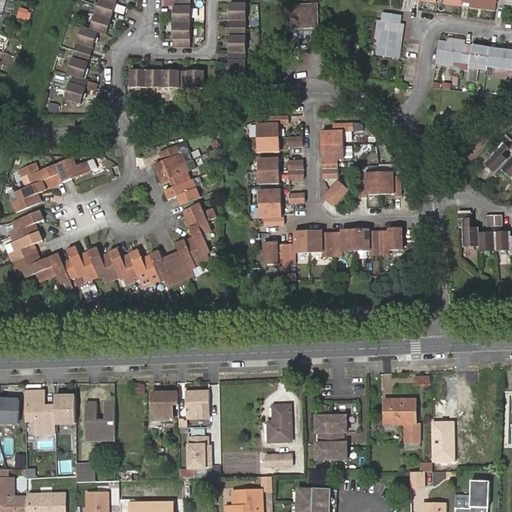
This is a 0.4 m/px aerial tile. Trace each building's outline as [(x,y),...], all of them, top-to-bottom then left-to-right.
[(98,0),(97,6),(113,12),(117,0),(98,0)] [(173,1),(173,24),(190,24),(189,0),(173,1)] [(462,0),(462,2),(471,3),(470,8),(478,9),(479,4),(487,5),(487,10),(495,11),(496,0),(462,0)] [(229,30),(248,30),(247,4),(229,4),(229,30)] [(87,19),(85,27),(101,32),(106,34),(113,12),(97,6),(92,20),(87,19)] [(18,7),(15,18),(27,21),(29,9),(18,7)] [(293,28),(313,28),(313,7),(293,8),(293,28)] [(382,22),(400,24),(401,16),(384,13),(382,22)] [(382,22),(378,21),(377,29),(381,30),(380,39),(378,56),(399,58),(400,50),(396,49),(398,32),(403,33),(404,25),(400,24),(382,22)] [(190,24),(173,24),(174,49),(190,49),(190,24)] [(73,50),(93,56),(101,32),(85,27),(81,26),(73,50)] [(248,54),(248,30),(229,30),(230,54),(246,54),(248,54)] [(440,42),(437,63),(462,67),(465,46),(465,41),(457,40),(456,45),(447,43),(440,42)] [(462,67),(461,69),(470,70),(470,68),(487,70),(488,66),(490,49),(481,48),(472,47),(465,46),(462,67)] [(511,73),(511,52),(506,51),(497,50),(490,49),(488,66),(497,67),(496,72),(511,73)] [(69,74),(85,79),(93,56),(73,50),(65,73),(69,74)] [(246,76),(246,54),(230,54),(228,54),(228,77),(246,76)] [(282,55),(269,55),(270,67),(281,67),(282,55)] [(155,86),(155,69),(130,69),(130,86),(155,86)] [(181,86),(181,69),(155,69),(155,86),(181,86)] [(204,69),(181,69),(181,86),(204,86),(204,69)] [(90,80),(85,79),(69,74),(61,98),(81,104),(90,80)] [(288,116),(271,117),(269,117),(269,125),(258,125),(258,139),(279,138),(279,124),(288,124),(288,116)] [(353,131),(353,124),(334,125),(334,131),(323,131),(323,145),(344,144),(344,131),(353,131)] [(288,148),(303,147),(303,137),(288,138),(288,148)] [(279,138),(258,139),(259,153),(280,152),(279,138)] [(505,145),(503,143),(497,149),(500,151),(485,167),(495,175),(500,170),(508,161),(507,159),(506,155),(511,149),(511,140),(505,145)] [(344,158),(344,144),(323,145),(324,169),(339,169),(338,157),(344,158)] [(159,174),(192,161),(189,154),(182,157),(178,146),(163,152),(166,160),(164,161),(155,165),(159,174)] [(77,166),(73,157),(58,163),(65,179),(73,175),(74,178),(92,170),(90,168),(97,165),(93,159),(77,166)] [(259,158),(259,172),(279,171),(278,157),(259,158)] [(511,157),(508,161),(500,170),(511,180),(511,157)] [(65,179),(58,163),(42,171),(38,161),(21,168),(27,181),(32,178),(35,185),(44,181),(48,190),(58,185),(57,183),(65,179)] [(195,168),(192,161),(159,174),(162,183),(171,180),(174,179),(177,187),(192,181),(188,171),(195,168)] [(289,161),(289,171),(304,170),(304,161),(289,161)] [(339,169),(324,169),(324,180),(339,179),(339,169)] [(290,181),(304,180),(304,170),(289,171),(290,181)] [(279,171),(259,172),(260,186),(280,185),(279,171)] [(359,178),(360,197),(368,197),(367,195),(381,194),(380,173),(366,174),(366,178),(359,178)] [(394,196),(402,196),(402,177),(395,177),(395,173),(380,173),(381,194),(395,194),(394,196)] [(184,204),(199,198),(195,188),(202,185),(199,178),(192,181),(177,187),(174,188),(166,191),(169,200),(178,197),(180,196),(184,204)] [(35,185),(26,189),(19,192),(20,195),(13,197),(20,212),(40,203),(37,195),(39,194),(48,190),(44,181),(35,185)] [(324,197),(335,207),(350,191),(339,182),(330,191),(324,197)] [(260,191),(261,205),(282,204),(281,190),(260,191)] [(290,194),(290,204),(294,204),(305,204),(305,193),(290,194)] [(282,204),(261,205),(261,219),(265,219),(265,226),(285,226),(284,218),(282,218),(282,204)] [(204,213),(200,205),(186,211),(188,217),(186,218),(190,227),(199,223),(207,242),(212,240),(210,233),(212,232),(208,222),(216,218),(212,209),(204,213)] [(41,210),(13,223),(15,225),(8,228),(12,235),(15,242),(37,233),(33,225),(36,223),(45,219),(41,210)] [(470,212),(463,212),(459,212),(459,228),(463,228),(464,249),(480,248),(480,233),(480,228),(474,228),(471,226),(470,212)] [(480,248),(480,253),(496,253),(495,216),(487,216),(488,230),(485,233),(480,233),(480,248)] [(495,216),(496,253),(511,252),(511,250),(511,237),(511,232),(506,232),(503,230),(502,216),(495,216)] [(197,265),(201,263),(211,258),(208,252),(211,251),(209,247),(207,242),(199,223),(190,227),(194,236),(195,239),(187,243),(197,265)] [(404,250),(403,229),(389,229),(389,232),(380,232),(380,257),(391,257),(391,250),(404,250)] [(333,233),(333,258),(343,258),(343,252),(357,252),(356,230),(342,231),(342,233),(333,233)] [(356,230),(357,252),(370,251),(370,257),(380,257),(380,232),(370,232),(370,230),(356,230)] [(7,249),(14,263),(37,253),(33,245),(35,244),(44,240),(40,231),(37,233),(15,242),(12,235),(3,240),(7,249)] [(309,232),(309,253),(323,252),(323,259),(333,258),(333,233),(323,234),(323,231),(309,232)] [(296,253),(309,253),(309,232),(294,232),(295,245),(287,245),(287,265),(296,265),(296,253)] [(183,281),(191,278),(198,275),(195,269),(198,267),(197,265),(187,243),(186,240),(177,244),(180,253),(182,255),(173,258),(183,281)] [(279,271),(288,271),(287,265),(287,245),(279,245),(279,243),(264,244),(264,266),(279,266),(279,271)] [(85,282),(93,279),(99,276),(90,254),(82,258),(80,255),(77,246),(67,250),(71,259),(72,261),(78,275),(80,278),(82,276),(85,282)] [(106,284),(116,280),(120,278),(111,256),(103,259),(101,256),(98,247),(88,251),(90,254),(99,276),(100,279),(103,278),(106,284)] [(127,285),(136,281),(141,279),(131,256),(123,260),(122,257),(119,248),(109,252),(111,256),(120,278),(121,280),(124,279),(127,285)] [(148,286),(157,282),(162,280),(153,258),(145,261),(143,258),(140,250),(130,254),(131,256),(141,279),(142,281),(145,280),(148,286)] [(161,251),(151,255),(153,258),(162,280),(164,282),(166,281),(169,287),(183,281),(173,258),(165,262),(164,259),(161,251)] [(37,253),(14,263),(20,278),(26,275),(28,278),(37,274),(41,282),(50,278),(46,270),(55,266),(51,257),(43,261),(41,262),(37,253)] [(69,289),(74,287),(75,287),(71,278),(78,275),(72,261),(65,264),(64,262),(60,253),(51,257),(55,266),(46,270),(50,278),(59,274),(63,284),(66,283),(69,289)] [(430,376),(414,377),(415,386),(430,385),(430,376)] [(132,394),(144,393),(144,385),(132,385),(132,394)] [(210,417),(210,412),(209,392),(186,393),(187,419),(210,417)] [(55,425),(55,407),(44,408),(44,393),(30,393),(31,422),(35,422),(36,435),(56,435),(55,425)] [(173,406),(178,406),(178,393),(152,393),(153,421),(173,420),(173,406)] [(0,423),(17,424),(17,398),(0,397),(0,423)] [(76,425),(75,397),(55,398),(55,407),(55,425),(76,425)] [(416,425),(416,400),(385,401),(385,425),(404,425),(405,448),(421,448),(421,424),(416,425)] [(86,440),(115,440),(114,403),(104,403),(104,421),(97,421),(97,403),(85,403),(86,440)] [(292,442),(290,405),(273,407),(273,419),(275,419),(275,423),(268,423),(269,443),(292,442)] [(340,432),(344,432),(347,432),(346,416),(316,416),(316,432),(319,432),(323,432),(323,442),(319,442),(316,442),(317,459),(347,459),(347,442),(344,442),(340,442),(340,432)] [(454,421),(433,422),(434,464),(455,464),(454,421)] [(207,440),(189,440),(190,470),(211,470),(210,447),(207,447),(207,440)] [(26,454),(15,454),(14,467),(25,467),(26,454)] [(290,456),(265,456),(265,467),(291,466),(290,456)] [(71,460),(60,460),(60,473),(71,473),(71,460)] [(419,462),(418,471),(430,472),(431,463),(419,462)] [(96,465),(76,466),(77,483),(96,482),(96,465)] [(217,466),(208,467),(209,477),(220,477),(220,466),(217,466)] [(6,470),(0,469),(0,511),(26,511),(26,498),(14,498),(7,498),(6,481),(6,470)] [(124,481),(137,481),(137,472),(124,472),(124,481)] [(471,509),(455,508),(454,511),(488,511),(489,508),(487,507),(487,504),(490,502),(490,482),(472,481),(471,509)] [(336,511),(338,490),(299,489),(297,511),(336,511)] [(226,506),(226,511),(262,511),(263,490),(233,491),(234,506),(226,506)] [(108,511),(109,492),(90,492),(90,511),(108,511)] [(26,498),(26,511),(64,511),(64,496),(26,496),(26,498)]
